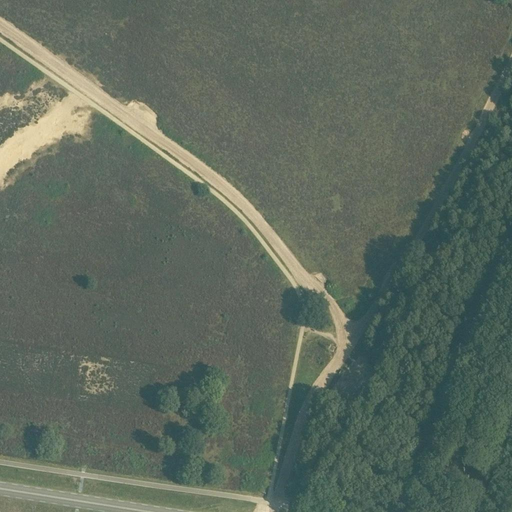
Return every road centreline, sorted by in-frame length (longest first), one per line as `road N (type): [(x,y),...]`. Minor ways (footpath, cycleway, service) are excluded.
road 1 (track): [(0,25),(241,203),(351,341)]
road 2 (track): [(351,341),(511,62)]
road 3 (track): [(274,472),(0,425)]
road 4 (unclassified): [(440,511),(511,321)]
road 5 (track): [(351,341),(310,400),(277,503)]
road 6 (primary): [(149,511),(0,488)]
